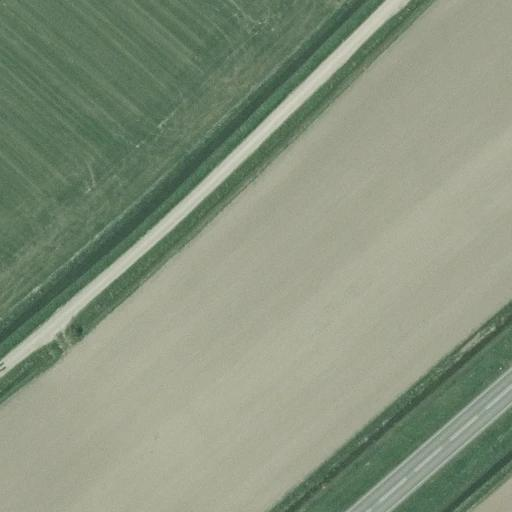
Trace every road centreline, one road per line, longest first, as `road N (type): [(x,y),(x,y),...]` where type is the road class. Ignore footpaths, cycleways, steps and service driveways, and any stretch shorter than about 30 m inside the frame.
road 1 (unclassified): [(0,367),(139,248),(395,0)]
road 2 (trunk): [(374,511),(511,394)]
